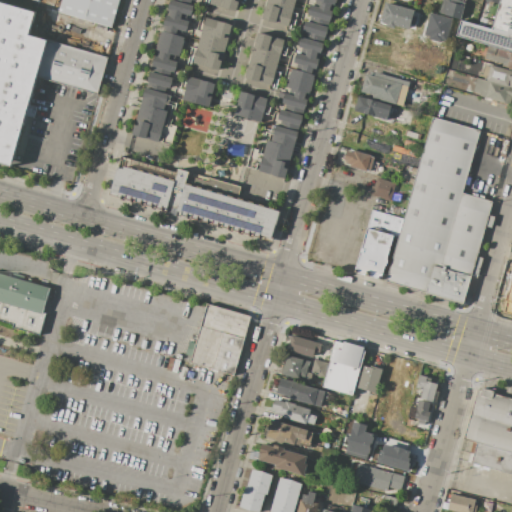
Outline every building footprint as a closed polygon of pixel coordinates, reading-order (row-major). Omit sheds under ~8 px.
[(60,0),(119,0),(112,29),(57,14),(60,0)] [(174,0),(189,5),(193,6),(190,16),(182,13),(180,19),(168,16),(170,10),(168,9),(169,0),(174,0)] [(210,0),(238,0),(236,11),(209,4),(210,0)] [(288,26),(262,18),(266,0),(281,0),(294,4),(288,26)] [(319,7),(320,2),(314,0),(335,0),(334,5),(331,5),(329,10),(319,7)] [(460,20),(438,13),(442,1),(442,0),(451,0),(450,2),(464,6),(460,20)] [(511,0),(511,51),(455,35),(460,20),(491,29),(499,0),(511,0)] [(0,1),(35,12),(29,35),(47,40),(37,77),(29,104),(36,106),(33,118),(26,116),(12,165),(0,161),(0,1)] [(415,11),(409,30),(395,26),(394,28),(385,26),(386,23),(380,21),(386,3),(415,11)] [(309,22),(311,15),(307,14),(310,5),(319,7),(329,10),(332,11),(329,21),(328,20),(326,27),(309,22)] [(446,41),(451,17),(428,13),(423,37),(446,41)] [(168,16),(180,19),(188,21),(185,32),(177,30),(176,35),(164,32),(166,26),(163,26),(166,15),(168,16)] [(206,17),(232,25),(225,48),(199,41),(206,17)] [(304,38),(306,31),(302,30),(305,21),(309,22),(326,27),(328,27),(325,37),(322,36),(320,43),(304,38)] [(164,32),(176,35),(185,38),(179,57),(170,54),(169,60),(157,56),(159,51),(155,50),(161,31),(164,32)] [(278,63),(252,55),(258,33),(284,40),(278,63)] [(305,55),(307,49),(298,46),(301,37),(304,38),(320,43),(323,43),(320,53),(318,52),(316,58),(305,55)] [(47,40),(108,57),(97,94),(37,77),(47,40)] [(199,41),(225,48),(219,71),(193,63),(199,41)] [(511,52),(511,69),(509,69),(509,68),(502,66),(503,64),(483,58),(487,45),(511,52)] [(300,71),(302,65),(293,62),(296,53),(305,55),(316,58),(319,59),(316,69),(313,68),(311,74),(300,71)] [(245,78),(252,55),(278,63),(271,86),(245,78)] [(157,56),(169,60),(177,62),(174,73),(170,71),(168,77),(153,72),(155,67),(152,66),(155,56),(157,56)] [(511,87),(486,80),(486,79),(484,78),(484,76),(482,75),(485,65),(490,67),(491,65),(511,70),(511,87)] [(288,94),(290,88),(286,87),(292,68),(300,71),(311,74),(314,75),(309,93),(306,93),(304,99),(288,94)] [(153,72),(168,77),(172,78),(169,88),(166,87),(164,93),(149,89),(150,83),(147,82),(150,71),(153,72)] [(410,82),(402,106),(396,104),(396,105),(372,98),(373,95),(360,92),(366,71),(374,73),(375,72),(410,82)] [(189,76),(215,84),(208,107),(183,100),(189,76)] [(511,88),(511,98),(510,104),(506,103),(505,104),(478,96),(479,94),(473,92),(477,78),(511,88)] [(149,89),(164,93),(168,94),(164,110),(167,111),(158,142),(132,134),(145,88),(149,89)] [(240,91),(268,99),(261,122),(234,114),(240,91)] [(284,110),(285,104),(282,103),(285,93),(288,94),(304,99),(307,100),(304,109),(302,109),(301,115),(284,110)] [(391,105),(386,120),(364,113),(363,116),(353,113),(358,96),(391,105)] [(279,126),(281,120),(277,119),(280,109),(284,110),(301,115),(303,115),(300,126),(298,125),(296,131),(279,126)] [(433,116),(404,219),(399,237),(386,281),(464,303),(472,275),(477,277),(483,258),(477,256),(486,226),(491,227),(494,217),(489,216),(493,202),(462,193),(480,130),(433,116)] [(285,179),(258,171),(267,140),(271,141),(276,125),(279,126),(296,131),(298,131),(285,179)] [(354,150),(371,155),(371,156),(374,157),(370,171),(367,170),(367,171),(349,167),(350,165),(346,164),(347,161),(343,160),(346,150),(353,152),(354,150)] [(110,193),(118,165),(175,181),(178,169),(189,172),(185,184),(279,211),(271,239),(177,212),(178,209),(168,206),(167,209),(110,193)] [(396,184),(390,201),(369,194),(372,186),(374,187),(377,178),(396,184)] [(355,272),(372,210),(404,219),(399,237),(393,236),(381,279),(355,272)] [(39,335),(46,312),(43,312),(50,287),(0,272),(0,320),(13,324),(12,328),(39,335)] [(511,276),(511,314),(502,312),(504,308),(503,307),(505,301),(504,301),(507,290),(508,291),(511,276)] [(190,361),(235,374),(251,316),(206,303),(195,343),(190,341),(186,355),(191,356),(190,361)] [(291,335),(321,343),(318,353),(314,351),(313,357),(287,350),(291,335)] [(365,351),(361,365),(355,387),(352,396),(322,388),(330,360),(329,360),(335,340),(343,343),(343,342),(364,347),(363,351),(365,351)] [(310,361),(307,372),(313,374),(310,382),(305,380),(304,381),(282,375),(282,373),(280,373),(281,369),(283,369),(287,355),(310,361)] [(314,359),(329,364),(325,377),(310,372),(314,359)] [(361,365),(370,367),(370,365),(382,369),(376,393),(355,387),(361,365)] [(195,370),(219,376),(218,381),(193,375),(195,370)] [(438,384),(436,391),(439,391),(436,403),(420,399),(423,389),(416,388),(420,375),(427,377),(426,381),(438,384)] [(325,391),(320,407),(289,398),(289,397),(276,393),(281,379),(325,391)] [(511,452),(477,443),(464,439),(478,389),(481,389),(482,388),(494,392),(494,393),(511,398),(511,452)] [(275,399),(285,402),(286,401),(296,404),(295,405),(311,409),(309,414),(316,416),(314,425),(307,423),(307,424),(283,417),(284,416),(271,412),(275,399)] [(418,400),(432,403),(428,422),(426,421),(425,425),(417,423),(418,419),(408,417),(410,407),(416,409),(418,400)] [(270,419),(308,430),(308,431),(313,433),(309,449),(266,437),(268,429),(267,429),(270,419)] [(352,420),(343,453),(364,460),(371,434),(362,432),(364,424),(352,420)] [(307,456),(305,463),(307,464),(304,476),(274,467),(275,465),(260,460),(261,454),(259,454),(262,443),(273,447),(274,444),(285,447),(284,450),(307,456)] [(511,474),(511,452),(477,443),(471,462),(511,474)] [(375,462),(408,471),(412,459),(406,457),(408,451),(383,444),(380,452),(378,452),(375,462)] [(356,463),(404,476),(400,490),(388,487),(387,491),(351,481),(356,463)] [(272,475),(267,495),(264,495),(259,511),(255,511),(239,507),(245,487),(247,488),(252,469),(272,475)] [(302,483),(293,511),(270,511),(280,477),(302,483)] [(297,511),(300,500),(302,500),(303,493),(308,495),(309,491),(316,492),(313,503),(318,504),(316,511),(297,511)] [(455,511),(472,511),(476,499),(451,493),(447,510),(455,511)]
